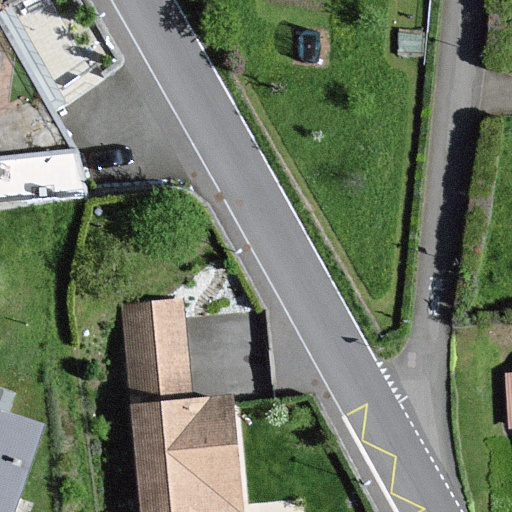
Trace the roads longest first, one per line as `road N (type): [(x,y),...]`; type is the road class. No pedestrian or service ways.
road 1 (tertiary): [(376,414),(135,0)]
road 2 (residential): [(466,0),(430,344),(409,391),(376,414)]
